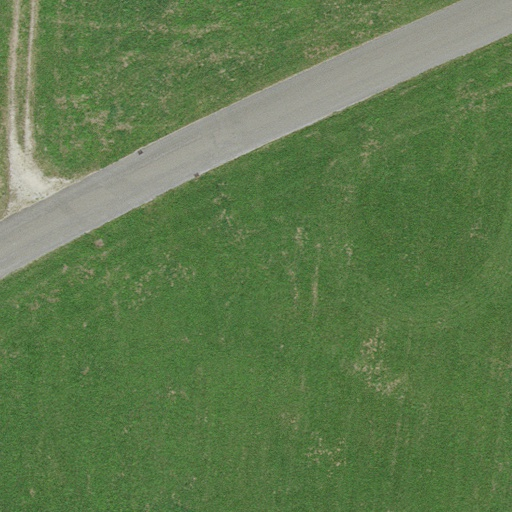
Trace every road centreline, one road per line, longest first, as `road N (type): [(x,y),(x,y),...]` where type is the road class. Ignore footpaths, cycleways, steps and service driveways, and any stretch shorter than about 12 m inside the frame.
road 1 (unclassified): [(511,7),(0,250)]
road 2 (track): [(17,239),(11,152),(19,0)]
